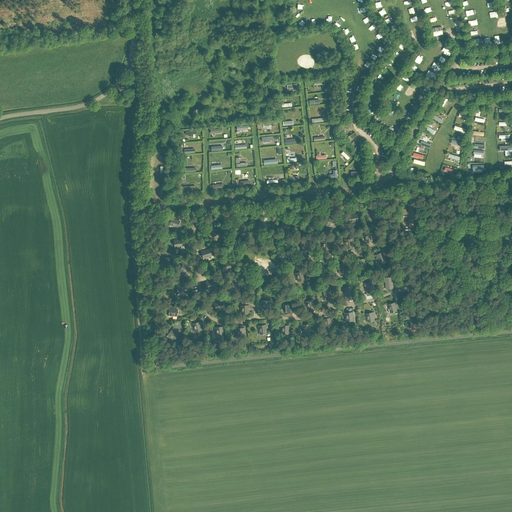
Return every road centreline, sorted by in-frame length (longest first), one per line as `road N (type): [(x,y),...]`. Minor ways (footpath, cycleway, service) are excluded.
road 1 (unclassified): [(511,331),(152,363),(140,344),(132,239),(131,54)]
road 2 (unclassified): [(0,118),(94,100),(119,80),(131,54)]
